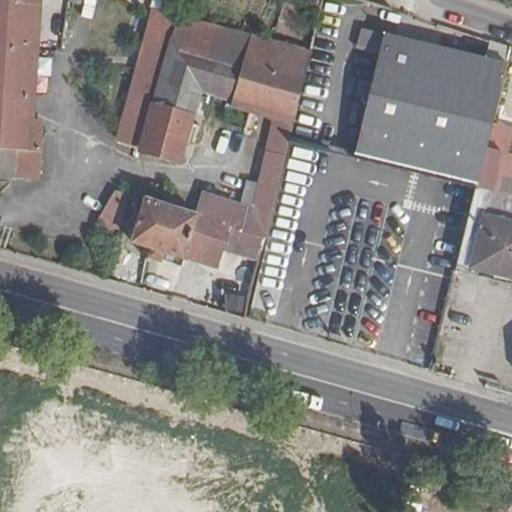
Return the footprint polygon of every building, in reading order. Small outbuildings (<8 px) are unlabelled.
[(0,0),(0,47),(34,50),(37,0),(0,0)] [(240,69),(231,103),(229,109),(244,114),(246,110),(253,112),(254,109),(279,116),(256,208),(250,234),(265,239),(311,52),(180,15),(179,16),(157,10),(120,140),(142,146),(142,149),(164,155),(169,136),(189,142),(196,118),(154,106),(170,49),(240,69)] [(485,149),(506,62),(362,30),(358,48),(381,54),(356,155),(477,184),(485,149)] [(0,148),(26,150),(34,50),(0,47),(0,148)] [(202,95),(231,103),(240,69),(170,49),(154,106),(196,118),(202,95)] [(26,150),(0,148),(0,177),(6,178),(6,176),(35,179),(38,153),(26,152),(26,150)] [(511,155),(485,149),(477,184),(457,264),(511,277),(511,155)] [(221,210),(224,199),(217,197),(214,208),(221,210)] [(116,204),(125,207),(127,201),(118,198),(116,204)] [(184,258),(196,216),(144,199),(131,242),(183,259),(184,258)] [(241,231),(249,206),(224,199),(221,210),(217,225),(241,231)] [(250,234),(256,208),(249,206),(241,231),(250,234)] [(217,225),(221,210),(214,208),(210,221),(214,222),(214,223),(217,225)] [(196,216),(184,258),(200,263),(214,223),(214,222),(210,221),(196,216)] [(353,277),(352,287),(367,288),(370,256),(347,254),(345,276),(353,277)] [(274,312),(282,284),(258,277),(250,305),(274,312)] [(324,339),(327,331),(320,329),(317,336),(324,339)] [(414,334),(407,364),(432,371),(439,340),(414,334)]
